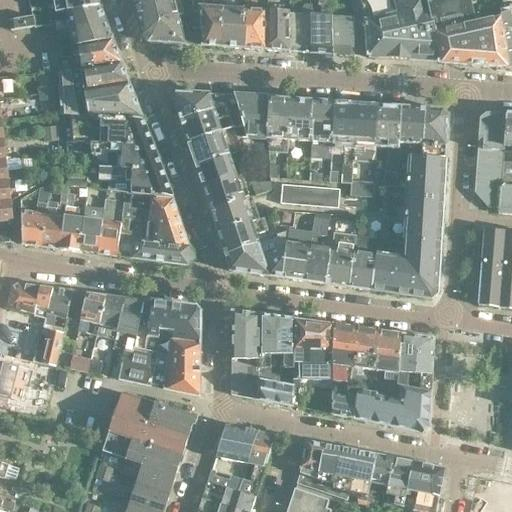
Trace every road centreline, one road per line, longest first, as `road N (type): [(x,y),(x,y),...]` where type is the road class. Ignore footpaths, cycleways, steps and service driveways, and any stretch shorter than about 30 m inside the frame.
road 1 (residential): [(467,83),(134,60)]
road 2 (residential): [(448,317),(212,280)]
road 3 (residential): [(448,317),(467,83)]
road 4 (residential): [(134,60),(212,280)]
road 5 (residential): [(212,280),(11,251)]
road 6 (residential): [(450,456),(294,426)]
road 7 (residential): [(212,412),(212,280)]
